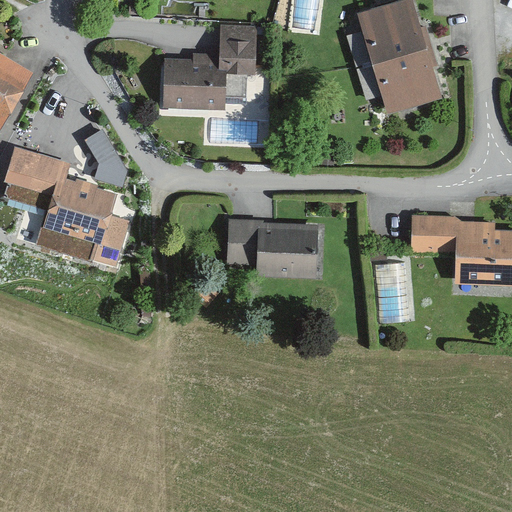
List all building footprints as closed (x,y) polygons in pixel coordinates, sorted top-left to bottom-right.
[(439,97),(409,0),(401,0),(355,14),(385,114),(439,97)] [(250,78),(253,23),(218,22),(216,56),(191,55),(191,61),(163,60),(160,109),(223,113),(225,77),(250,78)] [(0,125),(31,69),(0,51),(0,125)] [(110,183),(130,171),(105,128),(85,139),(110,183)] [(115,192),(62,177),(66,163),(31,153),(17,203),(44,211),(40,224),(27,220),(20,242),(41,248),(46,230),(92,244),(88,258),(114,265),(127,221),(108,216),(115,192)] [(511,286),(511,231),(493,231),(493,224),(456,223),(457,218),(409,216),(408,256),(454,257),(454,284),(511,286)] [(316,279),(318,228),(261,226),(261,221),(227,220),(226,266),(256,267),(255,277),(316,279)]
